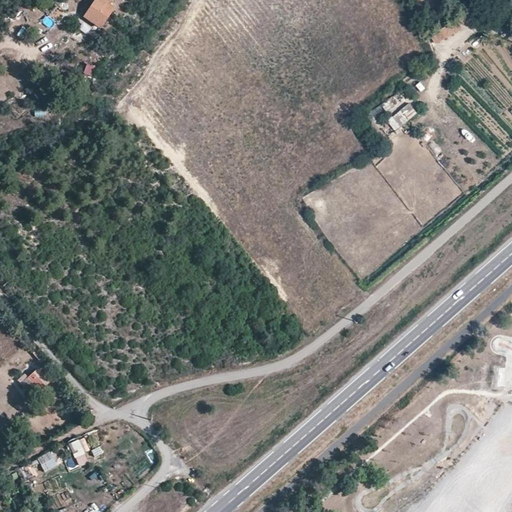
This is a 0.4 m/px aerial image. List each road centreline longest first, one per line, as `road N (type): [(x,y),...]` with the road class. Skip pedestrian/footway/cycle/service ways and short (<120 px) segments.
road 1 (unclassified): [(133,411),(187,385),(287,362),(511,178)]
road 2 (residential): [(265,511),(511,288)]
road 3 (primary): [(219,511),(462,299)]
road 4 (unclassified): [(133,411),(110,417),(0,295)]
road 5 (unclassified): [(122,511),(152,484),(165,458),(133,411)]
road 6 (track): [(110,417),(0,469)]
